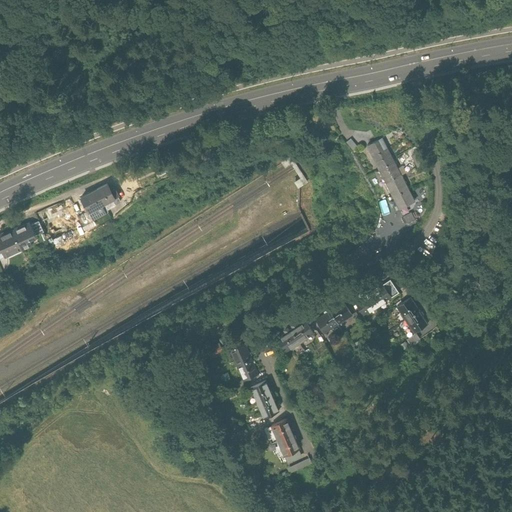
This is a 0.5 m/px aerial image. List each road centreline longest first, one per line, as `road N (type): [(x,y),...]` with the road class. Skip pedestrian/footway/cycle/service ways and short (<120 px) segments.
road 1 (residential): [(412,64),(438,197),(428,227),(402,247),(255,295),(247,308),(318,460)]
road 2 (primary): [(0,197),(215,112),(412,64)]
road 3 (track): [(274,217),(98,314),(49,307),(0,339)]
